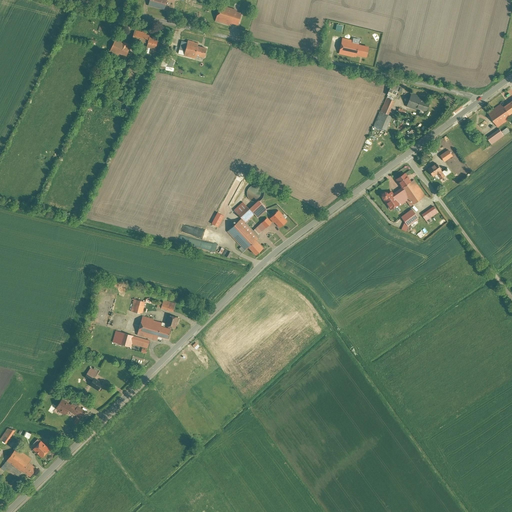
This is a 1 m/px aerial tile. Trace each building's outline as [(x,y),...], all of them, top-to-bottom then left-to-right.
[(166,0),(149,0),(148,7),(164,11),(166,0)] [(219,7),(216,20),(237,26),(241,13),(219,7)] [(149,35),(135,31),(132,41),(146,45),(149,38),(149,35)] [(156,40),(149,38),(146,45),(154,47),(156,40)] [(130,44),(116,39),(112,52),(125,57),(130,44)] [(341,39),(338,55),(356,58),(356,55),(366,56),(368,46),(357,44),(358,42),(341,39)] [(198,43),(188,40),(185,55),(195,58),(196,55),(197,47),(198,43)] [(205,48),(197,47),(196,55),(204,56),(205,48)] [(391,83),(387,94),(395,97),(399,86),(391,83)] [(410,94),(406,105),(417,109),(419,105),(427,108),(429,101),(410,94)] [(389,115),(394,101),(386,98),(374,128),(382,131),(383,129),(386,131),(392,116),(389,115)] [(504,101),(490,112),(499,124),(511,114),(511,100),(506,104),(504,101)] [(129,113),(132,106),(127,104),(124,111),(129,113)] [(501,128),(489,136),(493,143),(505,134),(501,128)] [(429,152),(433,156),(438,152),(434,147),(429,152)] [(444,162),(453,156),(448,149),(439,155),(444,162)] [(435,162),(426,169),(432,176),(436,173),(441,180),(446,176),(443,172),(435,162)] [(382,198),(390,210),(399,204),(400,205),(406,200),(411,207),(425,197),(413,180),(411,182),(405,173),(396,179),(402,187),(393,193),(392,191),(388,194),(387,192),(385,192),(382,194),(382,196),(383,198),(382,198)] [(249,185),(248,197),(260,199),(261,191),(256,190),(256,186),(249,185)] [(253,213),(243,203),(235,211),(245,221),(253,213)] [(435,206),(423,213),(426,217),(438,210),(435,206)] [(418,219),(412,210),(401,217),(407,226),(418,219)] [(279,211),(270,218),(279,227),(287,220),(279,211)] [(212,224),(218,227),(224,217),(218,214),(212,224)] [(241,219),(228,230),(244,250),(247,247),(254,241),(257,239),(255,236),(251,232),(241,219)] [(267,219),(251,232),(255,236),(271,223),(267,219)] [(254,241),(247,247),(254,256),(261,250),(254,241)] [(230,258),(232,252),(221,248),(219,254),(230,258)] [(131,310),(142,313),(145,302),(134,299),(131,310)] [(164,299),(163,303),(158,301),(157,307),(173,312),(176,303),(164,299)] [(169,315),(166,324),(153,320),(154,319),(143,316),(138,334),(157,339),(158,336),(167,338),(170,328),(167,328),(168,326),(175,328),(178,317),(169,315)] [(149,340),(116,330),(113,342),(131,347),(132,344),(147,348),(149,340)] [(94,378),(99,370),(95,367),(93,369),(90,368),(87,373),(94,378)] [(95,379),(90,386),(98,390),(102,384),(95,379)] [(85,411),(77,406),(77,407),(72,403),(71,404),(61,398),(55,409),(65,415),(68,410),(75,414),(76,413),(81,416),(85,411)] [(0,439),(5,444),(15,430),(8,428),(0,439)] [(49,449),(40,440),(32,448),(41,457),(49,449)] [(16,447),(5,461),(20,473),(22,471),(29,463),(32,459),(16,447)] [(29,463),(22,471),(29,476),(35,468),(29,463)]
